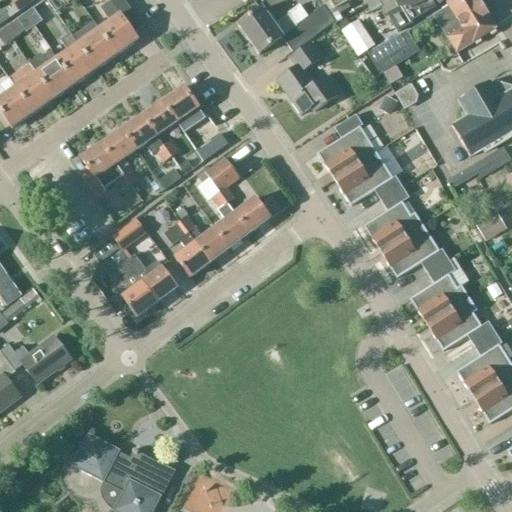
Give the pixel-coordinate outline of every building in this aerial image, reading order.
[(10,0),(8,2),(17,15),(27,8),(31,6),(38,0),(10,0)] [(139,27),(120,0),(116,0),(100,11),(110,25),(98,33),(116,59),(137,44),(130,34),(139,27)] [(327,0),(335,13),(357,0),(327,0)] [(374,0),(380,11),(398,3),(396,0),(374,0)] [(388,17),(388,18),(399,35),(413,25),(412,24),(436,9),(433,3),(438,0),(444,3),(449,0),(402,0),(403,1),(396,5),(399,10),(388,17)] [(450,9),(435,19),(457,55),(496,31),(476,0),(456,0),(448,5),(450,9)] [(0,27),(10,20),(17,15),(8,2),(1,7),(2,9),(0,10),(0,27)] [(258,56),(281,40),(291,54),(333,24),(322,8),(306,20),(309,24),(297,32),(287,17),(273,27),(261,11),(237,28),(258,56)] [(34,10),(25,17),(34,30),(43,23),(34,10)] [(18,22),(4,32),(11,42),(25,32),(27,35),(34,30),(25,17),(18,21),(18,22)] [(343,34),(358,57),(375,47),(359,23),(343,34)] [(89,39),(77,47),(95,74),(116,59),(98,33),(92,25),(84,31),(89,39)] [(0,53),(1,52),(0,50),(11,42),(4,32),(0,34),(0,53)] [(408,33),(368,56),(380,77),(419,54),(408,33)] [(68,54),(56,62),(74,88),(95,74),(77,47),(69,36),(60,42),(68,54)] [(296,69),(277,83),(302,117),(312,109),(315,114),(337,98),(323,79),(314,86),(304,72),(321,60),(310,45),(290,60),(296,69)] [(30,67),(29,67),(53,103),(74,88),(56,62),(50,53),(44,58),(49,66),(36,76),(30,67)] [(368,62),(357,69),(370,87),(381,79),(368,62)] [(16,90),(14,91),(32,117),(53,103),(29,67),(22,72),(28,81),(16,90)] [(0,116),(11,132),(32,117),(14,91),(16,90),(9,80),(0,85),(0,86),(7,96),(0,100),(0,116)] [(460,102),(468,116),(464,118),(466,121),(452,128),(471,159),(484,151),(486,155),(511,139),(511,93),(509,95),(508,93),(497,89),(494,91),(490,84),(460,102)] [(411,88),(397,97),(405,110),(416,104),(417,99),(411,88)] [(183,91),(163,105),(178,126),(185,135),(204,121),(203,119),(198,112),(183,91)] [(163,105),(143,119),(157,139),(158,139),(178,126),(163,105)] [(318,156),(334,182),(377,155),(360,130),(363,128),(356,117),(335,131),(341,141),(318,156)] [(137,153),(148,146),(150,149),(148,150),(153,158),(157,155),(164,166),(172,160),(164,148),(163,149),(158,139),(157,139),(143,119),(122,133),(137,153)] [(131,171),(125,161),(137,153),(122,133),(102,146),(130,188),(138,182),(131,171)] [(216,137),(196,152),(204,163),(208,160),(224,148),(216,137)] [(172,143),(164,148),(172,160),(180,154),(172,143)] [(123,192),(130,188),(102,146),(80,161),(87,170),(78,175),(96,202),(106,195),(103,191),(116,182),(123,192)] [(503,150),(474,167),(482,180),(511,163),(503,150)] [(374,193),(381,203),(403,190),(396,179),(393,181),(377,155),(334,182),(351,208),(374,193)] [(225,161),(205,175),(220,195),(219,196),(228,207),(236,201),(228,190),(240,181),(225,161)] [(364,229),(380,255),(423,228),(415,216),(411,218),(402,205),(410,200),(403,190),(381,203),(388,214),(364,229)] [(234,216),(228,207),(219,196),(212,201),(219,212),(218,213),(225,223),(214,230),(230,251),(249,236),(234,216)] [(255,200),(234,216),(249,236),(270,221),(255,200)] [(511,205),(502,212),(510,223),(511,221),(511,205)] [(485,243),(507,231),(498,215),(476,228),(485,243)] [(203,239),(197,230),(188,219),(180,225),(210,265),(230,251),(214,230),(203,239)] [(137,222),(113,240),(121,251),(122,252),(124,250),(146,234),(137,222)] [(179,243),(186,252),(175,260),(190,280),(210,265),(180,225),(177,227),(164,237),(172,248),(179,243)] [(421,266),(427,276),(449,262),(442,251),(439,253),(423,228),(380,255),(397,281),(421,266)] [(113,240),(92,255),(100,266),(121,251),(113,240)] [(134,258),(126,264),(157,305),(177,290),(157,263),(145,272),(134,258)] [(410,302),(427,327),(469,301),(461,288),(457,291),(449,277),(456,273),(449,262),(427,276),(434,286),(410,302)] [(114,289),(137,320),(157,305),(126,264),(117,271),(125,281),(114,289)] [(9,324),(40,300),(33,292),(2,315),(9,324)] [(467,338),(474,349),(495,335),(488,324),(481,329),(473,315),(477,313),(469,301),(427,327),(444,353),(467,338)] [(457,374),(473,400),(511,375),(511,367),(499,347),(502,346),(495,335),(474,349),(480,359),(457,374)] [(54,339),(30,357),(23,349),(15,355),(9,347),(0,354),(14,374),(22,368),(37,387),(71,362),(54,339)] [(15,374),(14,374),(0,354),(0,415),(20,400),(6,381),(15,374)] [(511,375),(473,400),(490,426),(511,411),(511,375)] [(368,418),(377,443),(390,438),(381,413),(368,418)] [(153,511),(173,473),(163,468),(132,453),(128,462),(116,456),(118,452),(86,437),(70,469),(102,484),(104,481),(123,491),(113,511),(153,511)] [(422,486),(411,465),(412,464),(403,448),(388,456),(408,494),(422,486)]
